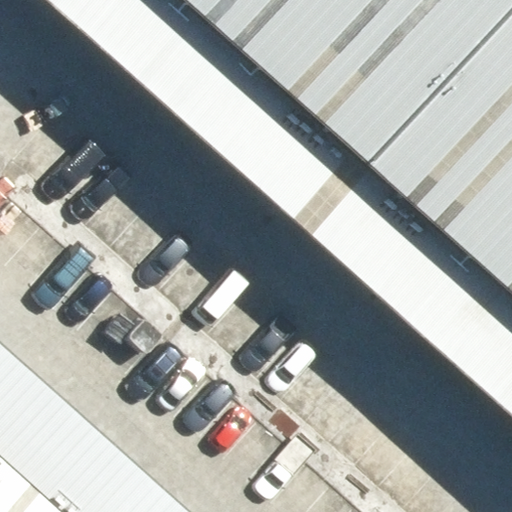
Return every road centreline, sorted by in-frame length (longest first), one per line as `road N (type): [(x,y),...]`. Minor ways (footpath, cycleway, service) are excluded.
road 1 (unknown): [(508,511),(492,486),(0,67)]
road 2 (unknown): [(0,299),(245,511)]
